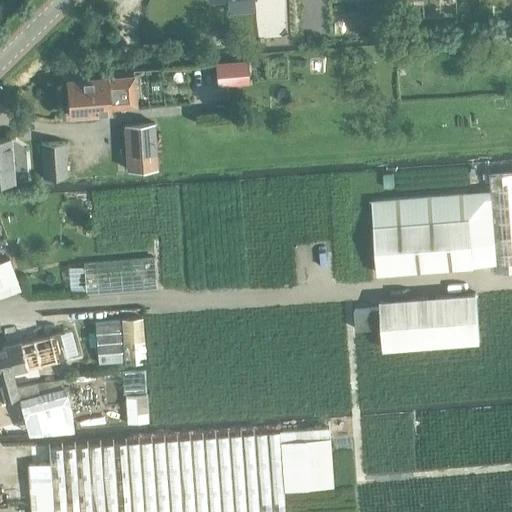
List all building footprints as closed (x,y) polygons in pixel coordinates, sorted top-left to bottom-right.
[(194,6),(127,7),(127,34),(194,33),(194,6)] [(247,60),(214,63),(216,85),(249,83),(247,60)] [(136,107),(134,75),(107,77),(107,76),(66,79),(69,116),(110,113),(110,109),(136,107)] [(127,169),(156,167),(153,125),(124,127),(127,169)] [(0,179),(13,178),(10,140),(0,140),(0,179)] [(43,178),(67,176),(64,141),(41,143),(43,178)] [(511,171),(489,173),(491,190),(496,264),(497,270),(511,269),(511,171)] [(395,198),(372,199),(374,224),(378,273),(474,265),(496,264),(491,190),(395,198)] [(85,294),(156,287),(153,256),(83,262),(85,294)] [(0,299),(22,292),(10,260),(0,263),(0,299)] [(480,342),(476,292),(379,299),(380,308),(354,310),(356,329),(381,327),(383,350),(480,342)] [(125,364),(145,362),(143,341),(144,341),(142,317),(121,319),(123,342),(125,364)] [(8,345),(16,373),(67,358),(59,332),(8,345)] [(15,385),(13,374),(16,373),(8,345),(0,346),(0,400),(17,394),(18,398),(25,423),(27,434),(73,430),(71,412),(64,386),(38,393),(35,382),(15,385)] [(147,367),(124,367),(124,389),(147,389),(147,367)] [(127,423),(148,421),(146,392),(125,394),(127,423)] [(30,511),(284,511),(283,502),(282,489),(333,485),(329,427),(253,432),(48,447),(49,462),(27,464),(30,511)]
